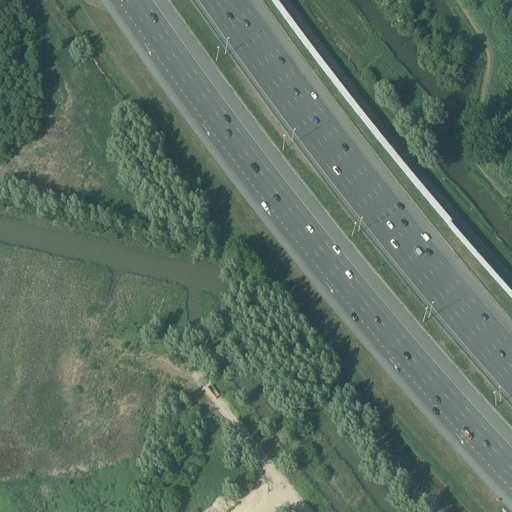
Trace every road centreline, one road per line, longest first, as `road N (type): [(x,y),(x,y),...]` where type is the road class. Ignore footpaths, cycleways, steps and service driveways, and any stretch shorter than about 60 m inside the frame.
road 1 (motorway): [(130,0),(296,226),(511,474)]
road 2 (motorway): [(511,362),(372,196),(228,0)]
road 3 (residential): [(201,378),(280,481)]
